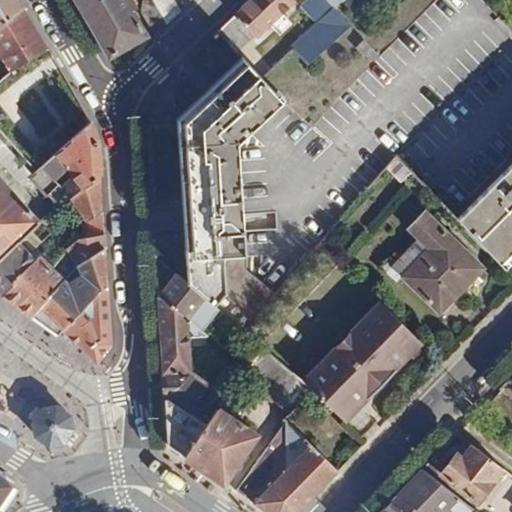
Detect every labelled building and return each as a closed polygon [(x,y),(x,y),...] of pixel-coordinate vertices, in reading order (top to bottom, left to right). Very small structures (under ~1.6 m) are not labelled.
[(0,0),(0,25),(22,7),(17,0),(0,0)] [(74,0),(108,56),(144,35),(128,9),(132,7),(128,0),(74,0)] [(165,24),(151,0),(140,0),(140,11),(153,35),(165,24)] [(173,0),(151,0),(165,24),(179,10),(173,0)] [(292,0),(250,0),(234,15),(254,33),(257,37),(294,1),(292,0)] [(309,0),(306,4),(321,20),(334,8),(336,6),(329,0),(309,0)] [(0,55),(13,70),(44,45),(22,7),(0,25),(0,55)] [(321,20),(292,47),(308,64),(349,25),(334,8),(321,20)] [(254,33),(234,15),(217,32),(236,51),(254,33)] [(242,58),(247,63),(261,77),(272,66),(251,45),(240,56),(242,58)] [(193,290),(202,298),(243,332),(274,297),(243,270),(241,225),(240,206),(237,148),(285,102),(261,77),(247,63),(214,94),(182,124),(187,208),(189,229),(193,290)] [(98,143),(89,123),(41,167),(48,176),(67,158),(74,165),(54,184),(45,194),(55,206),(66,194),(77,185),(100,177),(98,143)] [(511,162),(456,220),(499,265),(511,252),(511,162)] [(48,176),(41,167),(35,173),(30,177),(45,194),(54,184),(48,176)] [(77,185),(66,194),(84,234),(76,239),(67,249),(84,267),(104,248),(100,177),(77,185)] [(36,224),(0,181),(0,256),(16,242),(36,224)] [(57,208),(51,214),(56,220),(63,213),(57,206),(56,207),(57,208)] [(482,269),(422,210),(407,226),(418,237),(390,265),(439,313),(482,269)] [(48,212),(39,221),(47,229),(56,220),(51,214),(48,212)] [(0,294),(35,262),(16,242),(0,256),(0,294)] [(58,336),(63,330),(107,284),(104,248),(84,267),(95,278),(83,290),(71,280),(32,317),(58,336)] [(0,294),(17,306),(51,265),(40,258),(35,262),(0,294)] [(17,306),(32,317),(71,280),(51,265),(17,306)] [(175,275),(158,298),(186,319),(202,298),(193,290),(183,282),(175,275)] [(107,284),(63,330),(97,362),(111,344),(107,284)] [(157,297),(162,372),(192,371),(190,336),(206,335),(186,319),(158,298),(157,297)] [(315,369),(302,383),(311,390),(345,422),(357,410),(383,382),(421,343),(379,302),(315,369)] [(261,347),(237,381),(257,386),(288,414),(311,390),(302,383),(261,347)] [(162,372),(164,399),(186,414),(187,413),(203,391),(221,404),(227,396),(193,371),(192,371),(162,372)] [(167,445),(184,457),(205,427),(187,413),(186,414),(164,399),(167,445)] [(41,409),(33,422),(36,438),(50,444),(64,442),(64,441),(72,427),(69,416),(57,406),(41,409)] [(205,427),(184,457),(221,483),(255,435),(218,409),(205,427)] [(232,490),(251,503),(284,471),(283,424),(232,490)] [(284,471),(251,503),(264,511),(299,511),(337,474),(283,424),(284,471)] [(429,462),(420,471),(438,486),(443,479),(475,504),(502,470),(471,446),(459,460),(455,456),(441,474),(429,462)] [(394,497),(413,511),(441,511),(445,508),(449,511),(472,511),(438,486),(420,471),(407,485),(394,497)] [(0,501),(11,486),(0,478),(0,501)] [(413,511),(394,497),(379,511),(413,511)]
